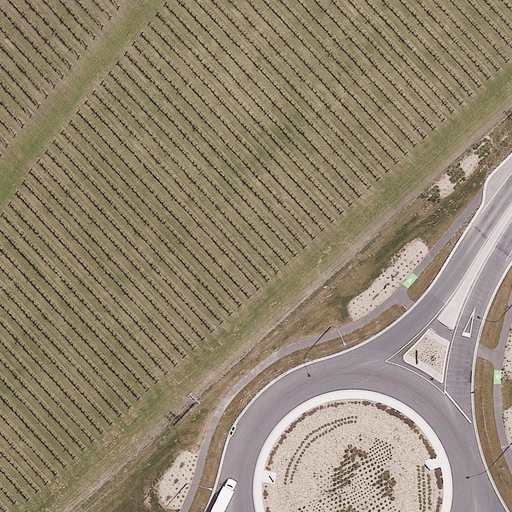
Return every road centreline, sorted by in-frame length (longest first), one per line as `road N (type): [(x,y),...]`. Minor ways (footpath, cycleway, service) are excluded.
road 1 (primary): [(330,372),(384,344),(421,312),(511,187)]
road 2 (primary): [(511,237),(468,321),(449,423)]
road 3 (trunk): [(240,470),(269,406),(330,372)]
road 4 (trunk): [(330,372),(397,379),(449,423)]
